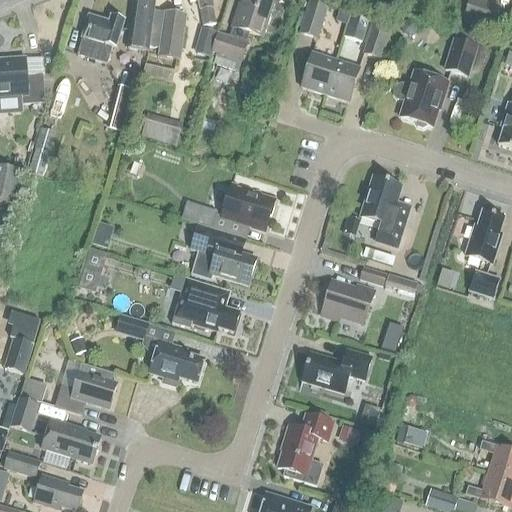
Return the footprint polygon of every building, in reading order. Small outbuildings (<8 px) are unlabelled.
[(133,0),(126,50),(147,53),(154,0),(133,0)] [(188,0),(189,2),(197,0),(199,12),(212,10),(210,0),(188,0)] [(217,34),(210,54),(215,55),(213,64),(237,72),(246,45),(245,44),(248,36),(257,39),(262,40),(275,0),(240,0),(239,5),(238,5),(229,30),(227,37),(217,34)] [(469,0),(462,23),(491,32),(499,8),(474,0),(469,0)] [(299,35),(316,40),(326,10),(309,4),(299,35)] [(212,10),(199,12),(202,28),(215,25),(212,10)] [(162,16),(156,59),(180,62),(186,19),(162,16)] [(362,43),(364,34),(368,22),(349,16),(346,29),(343,37),(362,43)] [(76,57),(106,66),(111,49),(114,50),(122,24),(110,20),(108,24),(88,18),(76,57)] [(363,55),(380,61),(389,30),(372,25),(363,55)] [(443,72),(468,80),(477,50),(452,42),(443,72)] [(300,90),(324,97),(335,63),(311,55),(300,90)] [(0,67),(0,99),(20,98),(20,106),(43,104),(42,96),(51,95),(53,75),(41,76),(25,77),(24,60),(2,61),(3,68),(0,67)] [(324,97),(348,105),(358,70),(335,63),(324,97)] [(150,66),(148,77),(175,81),(177,71),(150,66)] [(410,89),(401,86),(396,87),(393,92),(393,97),(396,101),(405,103),(400,120),(414,124),(416,129),(422,130),(426,128),(431,130),(439,104),(441,104),(447,85),(414,74),(410,89)] [(126,133),(137,90),(125,87),(115,130),(126,133)] [(511,106),(508,105),(500,129),(503,130),(497,148),(511,152),(511,106)] [(140,139),(174,148),(181,125),(146,115),(140,139)] [(34,154),(28,177),(42,181),(48,158),(34,154)] [(0,204),(12,207),(19,173),(0,168),(0,204)] [(410,210),(395,206),(401,188),(372,179),(359,219),(380,226),(374,244),(397,251),(410,210)] [(270,219),(273,209),(271,208),(273,204),(257,199),(258,196),(231,188),(221,220),(264,233),(268,218),(270,219)] [(215,218),(216,213),(186,204),(180,221),(211,231),(215,218)] [(498,237),(503,221),(482,214),(477,230),(474,229),(465,258),(492,267),(501,237),(498,237)] [(97,244),(109,248),(117,228),(104,224),(97,244)] [(189,252),(197,254),(190,277),(210,283),(212,277),(247,288),(255,261),(241,257),(245,242),(197,228),(189,252)] [(88,253),(77,287),(92,292),(103,257),(88,253)] [(358,282),(382,289),(386,276),(362,269),(358,282)] [(467,295),(492,303),(498,281),(473,273),(467,295)] [(169,292),(181,296),(172,326),(189,331),(191,326),(216,334),(217,331),(232,335),(239,315),(223,310),(224,307),(204,301),(208,289),(173,278),(169,292)] [(337,322),(339,318),(363,325),(373,293),(357,288),(356,293),(331,285),(321,317),(337,322)] [(114,334),(142,343),(148,326),(119,318),(114,334)] [(390,324),(381,349),(395,354),(404,329),(390,324)] [(12,340),(3,369),(23,376),(33,346),(12,340)] [(177,350),(158,345),(149,375),(164,380),(162,385),(175,389),(178,380),(196,385),(203,363),(176,354),(177,350)] [(309,356),(301,383),(343,396),(348,379),(364,384),(371,360),(346,353),(342,366),(309,356)] [(55,388),(51,401),(57,402),(55,410),(78,418),(82,404),(108,412),(116,386),(110,384),(113,377),(81,367),(74,392),(62,388),(61,390),(55,388)] [(10,428),(29,434),(37,407),(18,401),(10,428)] [(367,405),(364,424),(381,427),(384,407),(367,405)] [(284,473),(282,478),(315,489),(322,467),(310,463),(317,441),(327,444),(332,426),(305,417),(300,432),(288,429),(283,445),(284,446),(277,470),(284,473)] [(41,451),(91,467),(99,440),(85,436),(86,434),(50,423),(41,451)] [(341,428),(338,437),(350,440),(353,432),(341,428)] [(493,456),(487,474),(511,482),(511,452),(481,443),(478,452),(493,456)] [(3,470),(34,480),(39,465),(8,455),(3,470)] [(380,490),(391,496),(399,480),(388,474),(380,490)] [(511,500),(511,482),(487,474),(482,492),(467,488),(464,497),(509,511),(511,500)] [(59,511),(60,510),(66,511),(76,511),(82,494),(67,489),(68,486),(41,478),(33,505),(55,511),(59,511)] [(426,507),(442,511),(452,511),(457,500),(431,492),(426,507)] [(287,503),(266,497),(261,511),(308,511),(309,510),(308,510),(307,511),(303,511),(286,507),(287,503)] [(335,503),(332,511),(349,511),(351,508),(335,503)]
